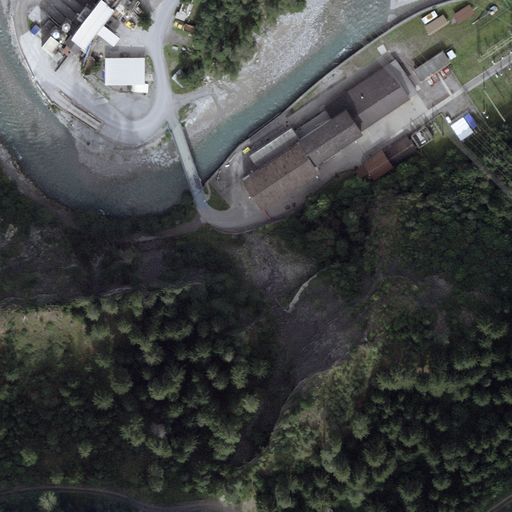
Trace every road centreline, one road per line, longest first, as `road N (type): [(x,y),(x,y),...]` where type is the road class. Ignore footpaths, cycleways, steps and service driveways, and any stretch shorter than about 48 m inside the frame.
road 1 (track): [(232,511),(211,504),(158,510),(93,491),(0,494)]
road 2 (unclassified): [(197,188),(158,54),(160,22),(174,0)]
